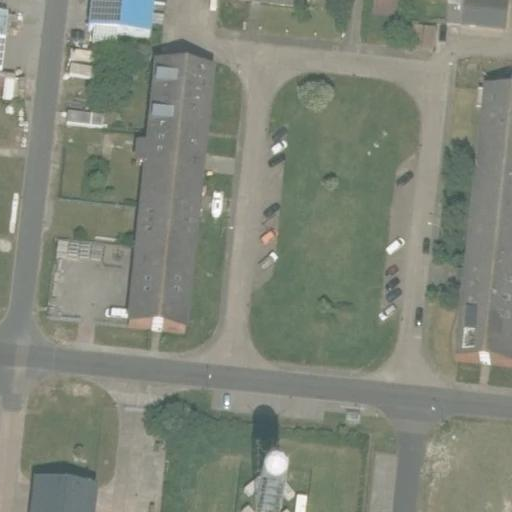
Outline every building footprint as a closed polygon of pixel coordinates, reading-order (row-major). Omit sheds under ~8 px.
[(154,0),(91,0),(88,33),(151,39),(154,0)] [(217,0),(218,1),(257,5),(304,11),(305,0),(447,0),(445,21),(459,23),(483,25),(507,28),(509,0),(217,0)] [(0,71),(3,72),(9,12),(0,11),(0,71)] [(417,47),(439,48),(440,26),(418,25),(417,47)] [(131,164),(142,165),(134,247),(125,327),(157,331),(186,334),(200,203),(204,163),(214,69),(183,66),(153,62),(145,141),(134,140),(131,164)] [(511,91),(486,89),(466,282),(458,362),(486,365),(511,367),(511,91)] [(97,511),(100,491),(39,485),(35,511),(97,511)]
